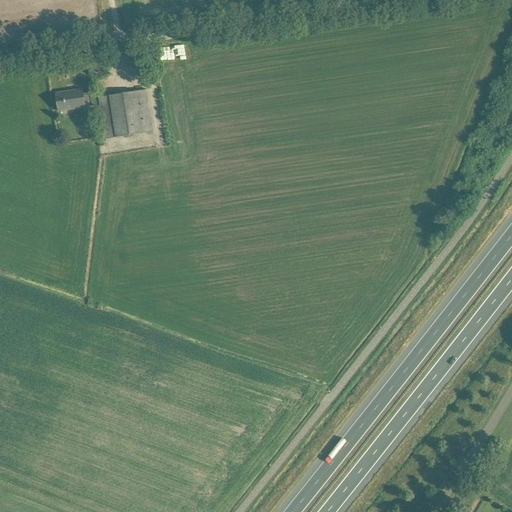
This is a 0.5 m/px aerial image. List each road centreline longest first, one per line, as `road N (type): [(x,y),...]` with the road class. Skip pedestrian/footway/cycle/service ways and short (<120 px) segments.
road 1 (unclassified): [(0,56),(409,0)]
road 2 (motorway): [(511,232),(290,511)]
road 3 (motorway): [(328,511),(511,282)]
road 4 (unclassified): [(437,511),(511,397)]
